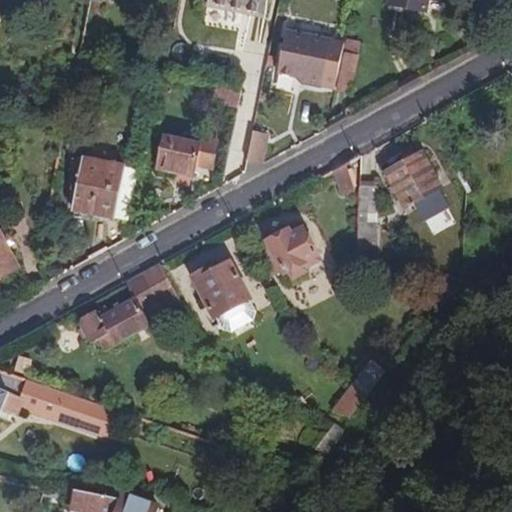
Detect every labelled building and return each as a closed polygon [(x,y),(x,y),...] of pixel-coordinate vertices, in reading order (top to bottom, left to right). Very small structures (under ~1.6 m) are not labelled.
[(268,0),(211,0),(210,5),(264,16),(268,0)] [(451,0),(390,0),(389,8),(448,18),(451,0)] [(307,83),(325,86),(325,85),(338,88),(347,43),(334,41),(335,40),(288,31),(280,72),(308,78),(307,83)] [(242,91),(217,87),(214,102),(238,107),(242,91)] [(249,161),(265,164),(270,135),(255,132),(249,161)] [(158,170),(194,177),(196,167),(213,171),(218,141),(202,138),(201,145),(165,138),(158,170)] [(448,209),(438,190),(440,189),(421,156),(385,174),(404,207),(412,203),(422,222),(448,209)] [(361,182),(362,157),(335,172),(350,194),(356,190),(353,186),(361,182)] [(118,212),(127,170),(127,168),(86,161),(77,210),(117,218),(118,212)] [(131,214),(139,172),(127,170),(118,212),(131,214)] [(361,187),(358,227),(377,228),(378,188),(361,187)] [(0,279),(17,271),(8,252),(11,250),(0,229),(0,279)] [(289,232),(269,244),(286,276),(288,274),(293,281),(309,270),(309,268),(318,263),(303,233),(293,238),(289,232)] [(209,270),(194,279),(221,332),(224,334),(229,336),(253,322),(254,316),(248,304),(249,300),(230,264),(212,275),(209,270)] [(157,302),(162,312),(181,302),(162,268),(143,277),(157,302)] [(141,311),(157,302),(143,277),(128,286),(136,300),(103,319),(99,314),(81,324),(92,343),(98,340),(104,350),(150,326),(141,311)] [(355,387),(368,396),(385,375),(372,364),(355,387)] [(0,388),(8,391),(4,403),(8,405),(11,398),(22,402),(20,408),(105,437),(115,411),(0,372),(0,388)] [(352,417),(368,396),(355,387),(339,407),(352,417)] [(0,413),(2,408),(4,403),(8,391),(0,388),(0,413)] [(18,414),(20,408),(22,402),(11,398),(8,405),(4,403),(2,408),(18,414)] [(315,451),(324,459),(344,434),(334,426),(315,451)] [(116,511),(121,500),(111,500),(77,493),(72,511),(116,511)] [(124,496),(121,500),(116,511),(158,511),(160,508),(124,496)]
